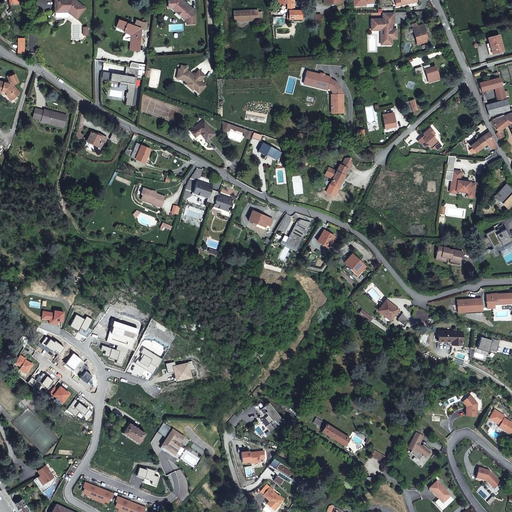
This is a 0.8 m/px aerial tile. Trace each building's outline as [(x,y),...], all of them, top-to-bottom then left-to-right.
[(85,8),(74,0),(54,0),(55,10),(60,9),(60,12),(68,12),(77,19),(85,8)] [(189,9),(188,7),(187,5),(183,1),(183,0),(167,0),(168,8),(171,8),(176,12),(177,10),(183,15),(182,17),(186,22),(187,24),(195,24),(194,8),(189,9)] [(294,10),(294,0),(276,0),(277,3),(288,3),(288,19),(302,18),(302,10),(294,10)] [(258,10),(233,11),(234,21),(258,20),(258,19),(262,19),(262,12),(258,12),(258,10)] [(394,23),(394,12),(383,13),(383,19),(371,19),(371,30),(384,30),(385,34),(383,34),(384,43),(389,43),(389,44),(392,44),(392,39),(397,38),(397,29),(390,29),(390,25),(392,25),(392,23),(394,23)] [(321,16),(312,17),(313,25),(321,24),(321,16)] [(146,23),(144,23),(137,20),(134,26),(128,24),(128,23),(119,20),(117,26),(125,29),(124,31),(132,34),(130,50),(138,51),(140,29),(146,29),(146,23)] [(412,25),(413,27),(416,41),(417,44),(422,43),(421,40),(426,38),(427,38),(423,24),(417,26),(417,24),(412,25)] [(503,51),(499,35),(488,38),(489,43),(492,54),(503,51)] [(125,105),(132,107),(137,77),(138,77),(139,69),(124,65),(122,75),(111,73),(110,81),(129,84),(132,85),(131,90),(128,89),(125,105)] [(204,77),(198,71),(194,76),(192,74),(191,75),(188,72),(189,71),(186,71),(187,67),(181,65),(180,69),(179,69),(177,77),(185,78),(184,80),(187,83),(186,84),(192,90),(194,88),(199,93),(205,86),(200,81),(204,77)] [(439,79),(435,66),(425,69),(429,82),(439,79)] [(320,75),(306,72),(303,82),(311,83),(311,82),(318,84),(317,87),(324,89),(324,87),(328,88),(329,85),(330,79),(331,78),(323,76),(323,78),(320,77),(320,75)] [(486,81),(479,83),(481,91),(495,88),(502,86),(502,85),(501,84),(498,72),(494,73),(495,78),(494,79),(486,81)] [(7,77),(9,81),(10,82),(8,83),(0,81),(0,93),(1,93),(2,91),(5,92),(7,94),(9,96),(10,95),(13,99),(20,93),(13,85),(19,82),(15,73),(7,77)] [(340,87),(336,82),(330,79),(329,85),(331,86),(334,88),(335,90),(336,94),(343,93),(340,87)] [(318,84),(311,82),(311,83),(303,82),(303,84),(328,90),(328,89),(324,89),(317,87),(318,84)] [(334,88),(331,86),(329,85),(328,88),(330,89),(332,91),(333,94),(336,94),(335,90),(334,88)] [(505,96),(502,86),(495,88),(497,102),(506,100),(505,96)] [(343,109),(343,93),(336,94),(333,94),(331,94),(331,113),(342,113),(341,109),(343,109)] [(417,110),(414,99),(409,101),(405,102),(408,113),(412,112),(417,110)] [(488,104),(485,105),(486,106),(489,115),(509,110),(506,100),(497,102),(488,104)] [(66,115),(44,110),(44,111),(35,109),(33,118),(42,120),(41,122),(63,127),(66,115)] [(396,126),(393,113),(383,115),(385,128),(396,126)] [(510,123),(504,116),(504,115),(496,118),(490,122),(498,132),(496,133),(499,139),(504,136),(500,130),(508,124),(510,123)] [(215,134),(204,120),(190,131),(195,137),(200,133),(206,141),(215,134)] [(233,125),(227,123),(225,122),(223,121),(223,128),(229,130),(230,128),(233,125)] [(434,133),(430,128),(425,132),(426,133),(424,135),(418,140),(424,147),(427,145),(430,149),(431,148),(437,142),(431,135),(434,133)] [(270,132),(262,129),(260,134),(268,137),(270,132)] [(489,131),(482,137),(480,138),(477,140),(475,137),(468,142),(470,145),(472,148),(469,150),(472,154),(475,152),(486,144),(488,143),(491,149),(497,146),(489,131)] [(101,136),(96,134),(91,132),(87,141),(85,146),(95,151),(96,149),(98,147),(100,148),(102,143),(104,144),(106,138),(101,135),(101,136)] [(150,149),(142,145),(137,143),(133,152),(138,154),(136,158),(145,162),(148,155),(147,155),(150,149)] [(278,150),(263,143),(258,152),(266,156),(266,155),(274,159),(278,150)] [(350,161),(349,161),(351,157),(350,157),(346,158),(342,165),(347,168),(349,169),(352,162),(350,161)] [(347,168),(342,165),(340,164),(336,171),(328,167),(325,175),(330,177),(331,175),(334,177),(333,179),(330,184),(338,188),(342,180),(341,180),(342,178),(343,178),(344,175),(347,168)] [(453,170),(450,190),(456,191),(468,193),(468,197),(474,198),(476,184),(470,183),(470,182),(460,181),(462,172),(453,170)] [(212,186),(197,181),(193,193),(201,195),(200,198),(198,202),(205,205),(207,201),(211,202),(215,191),(211,189),(212,186)] [(511,189),(506,184),(495,197),(507,209),(511,203),(511,189)] [(155,194),(152,193),(152,191),(146,189),(145,194),(143,193),(141,200),(160,207),(164,196),(156,193),(155,194)] [(232,199),(218,194),(219,192),(215,191),(211,202),(214,203),(213,206),(221,208),(228,211),(232,199)] [(228,211),(221,208),(220,211),(222,211),(221,214),(224,215),(230,217),(231,212),(228,211)] [(269,217),(252,210),(248,220),(261,226),(262,223),(266,225),(269,217)] [(272,219),(269,217),(266,225),(262,223),(261,226),(264,228),(268,229),(269,226),(272,219)] [(297,248),(308,228),(311,222),(301,219),(298,221),(297,222),(296,222),(286,242),(297,248)] [(508,236),(504,229),(487,239),(493,248),(501,244),(499,241),(508,236)] [(334,236),(324,230),(317,241),(328,247),(334,236)] [(452,250),(448,249),(448,248),(438,246),(436,254),(441,255),(440,260),(446,261),(446,259),(446,257),(450,258),(450,260),(450,261),(459,263),(462,252),(457,251),(452,250)] [(365,266),(352,254),(344,262),(355,272),(359,269),(361,270),(365,266)] [(511,293),(486,295),(487,308),(494,307),(494,304),(494,300),(499,300),(499,304),(511,302),(511,293)] [(482,310),(481,298),(474,299),(474,301),(466,302),(465,299),(457,300),(457,310),(466,309),(466,311),(482,310)] [(398,310),(386,300),(378,310),(390,319),(398,310)] [(430,315),(417,308),(413,316),(426,323),(430,315)] [(372,318),(362,310),(359,314),(369,322),(372,318)] [(85,319),(76,314),(70,326),(78,331),(77,332),(86,337),(92,329),(88,327),(93,320),(87,316),(85,319)] [(407,320),(402,314),(398,319),(398,322),(401,327),(403,325),(407,320)] [(462,345),(462,331),(438,331),(438,337),(439,337),(439,341),(451,341),(451,344),(462,345)] [(481,337),(477,349),(488,352),(489,349),(496,351),(499,341),(492,338),(491,340),(486,338),(481,337)] [(116,350),(102,345),(101,349),(105,351),(104,354),(109,356),(109,355),(117,358),(117,360),(116,363),(121,365),(124,357),(125,358),(126,354),(127,354),(129,349),(117,345),(116,350)] [(19,355),(14,363),(21,367),(19,369),(27,374),(33,364),(25,360),(26,359),(19,355)] [(69,394),(60,386),(57,390),(54,387),(49,393),(53,395),(62,402),(69,394)] [(470,395),(464,401),(466,404),(466,407),(465,416),(476,417),(477,404),(470,395)] [(75,399),(66,409),(75,416),(79,411),(84,415),(88,410),(75,399)] [(279,416),(269,403),(264,406),(260,401),(254,406),(261,415),(265,412),(272,421),(265,426),(269,431),(278,424),(274,420),(279,416)] [(494,410),(489,419),(499,425),(498,427),(504,431),(507,430),(510,432),(511,433),(511,425),(510,424),(511,422),(504,418),(505,416),(494,410)] [(145,433),(129,422),(122,433),(138,444),(145,433)] [(349,438),(326,423),(322,431),(345,446),(349,438)] [(184,437),(173,429),(161,445),(162,445),(160,447),(161,448),(165,451),(167,451),(168,450),(174,454),(182,443),(180,442),(184,437)] [(414,432),(405,448),(410,450),(408,453),(417,461),(421,456),(423,459),(429,452),(422,446),(420,447),(418,445),(422,436),(414,432)] [(388,457),(374,449),(371,455),(385,463),(388,457)] [(254,462),(260,462),(260,459),(265,458),(264,451),(250,452),(250,451),(241,452),(242,462),(251,461),(253,461),(254,462)] [(53,476),(45,465),(37,471),(40,475),(34,480),(42,492),(52,486),(56,478),(54,476),(53,476)] [(479,469),(476,479),(486,482),(494,489),(501,483),(491,474),(488,473),(489,471),(479,469)] [(451,496),(437,482),(429,489),(439,499),(435,503),(443,511),(454,500),(451,496)] [(283,500),(274,491),(270,487),(263,495),(270,501),(272,503),(269,505),(274,510),(283,500)] [(21,511),(27,508),(22,500),(15,504),(20,511),(21,511)] [(43,511),(68,511),(69,511),(50,502),(43,511)]
